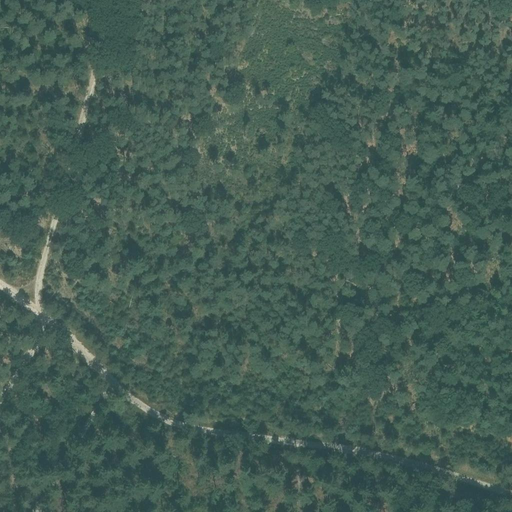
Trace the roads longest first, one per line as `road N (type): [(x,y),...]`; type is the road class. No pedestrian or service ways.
road 1 (track): [(39,320),(114,386),(166,412),(344,440),(511,487)]
road 2 (track): [(105,0),(24,307)]
road 3 (track): [(36,511),(114,386)]
